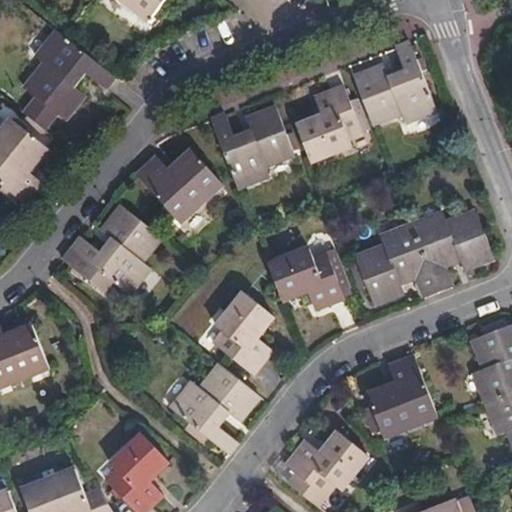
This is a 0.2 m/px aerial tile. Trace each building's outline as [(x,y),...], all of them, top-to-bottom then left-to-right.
[(108,0),(141,26),(161,0),(108,0)] [(84,92),(78,88),(72,84),(84,68),(89,72),(106,84),(116,71),(53,26),(32,57),(45,66),(28,90),(66,117),(84,92)] [(435,106),(408,41),(394,47),(398,58),(402,69),(386,75),(382,64),(353,74),(369,116),(397,105),(403,119),(435,106)] [(402,69),(398,58),(382,64),(386,75),(402,69)] [(78,88),(89,72),(84,68),(72,84),(78,88)] [(295,131),(309,168),(352,151),(348,141),(361,136),(360,135),(344,93),(314,104),(321,121),(295,131)] [(263,160),(288,150),(272,107),(246,118),(249,130),(234,136),(229,125),(225,112),(210,117),(237,186),(268,173),(263,160)] [(321,121),(317,111),(309,114),(312,124),(321,121)] [(31,159),(42,143),(8,117),(0,127),(0,176),(27,197),(47,171),(38,164),(31,159)] [(249,130),(246,118),(245,118),(245,120),(229,125),(234,136),(249,130)] [(38,164),(49,148),(42,143),(31,159),(38,164)] [(176,164),(192,150),(187,144),(170,158),(176,164)] [(138,174),(180,221),(222,184),(192,150),(176,164),(164,151),(138,174)] [(76,246),(132,291),(153,264),(140,254),(161,228),(126,201),(105,228),(110,231),(116,237),(106,250),(99,244),(86,233),(76,246)] [(495,258),(480,221),(453,232),(445,216),(416,227),(440,292),(455,285),(450,271),(446,263),(464,257),(465,265),(467,269),(495,258)] [(363,268),(378,306),(407,295),(405,288),(402,281),(421,274),(424,281),(429,296),(440,292),(416,227),(385,239),(392,257),(363,268)] [(106,250),(116,237),(110,231),(99,244),(106,250)] [(269,265),(284,304),(306,297),(313,294),(316,304),(319,311),(347,302),(332,258),(315,264),(310,251),(269,265)] [(465,265),(464,257),(446,263),(450,271),(465,265)] [(405,288),(424,281),(421,274),(402,281),(405,288)] [(218,338),(256,366),(272,342),(266,338),(258,332),(263,325),(274,309),(242,287),(242,286),(217,321),(225,327),(218,338)] [(316,304),(313,294),(306,297),(308,306),(316,304)] [(0,322),(0,390),(46,372),(30,330),(10,338),(7,330),(3,321),(0,322)] [(30,330),(26,323),(7,330),(10,338),(30,330)] [(488,403),(511,394),(511,324),(479,337),(489,364),(476,371),(488,403)] [(266,338),(272,331),(263,325),(258,332),(266,338)] [(241,411),(260,388),(224,359),(204,384),(194,376),(174,403),(235,448),(242,439),(218,418),(230,403),(241,411)] [(370,394),(387,440),(439,420),(417,360),(384,373),(390,387),(370,394)] [(511,394),(488,403),(499,434),(511,430),(511,394)] [(114,485),(144,511),(150,511),(169,491),(166,488),(157,480),(163,473),(176,458),(148,433),(117,467),(124,474),(114,485)] [(344,495),(363,469),(371,459),(343,437),(330,453),(324,462),(315,454),(309,449),(293,471),(297,474),(289,485),(319,508),(335,489),(344,495)] [(330,453),(321,447),(315,454),(324,462),(330,453)] [(289,485),(297,474),(293,471),(286,466),(278,477),(289,485)] [(166,488),(171,480),(163,473),(157,480),(166,488)] [(92,511),(78,475),(27,495),(33,511),(92,511)] [(0,511),(21,511),(16,499),(0,505),(0,511)] [(476,511),(471,499),(435,511),(476,511)]
